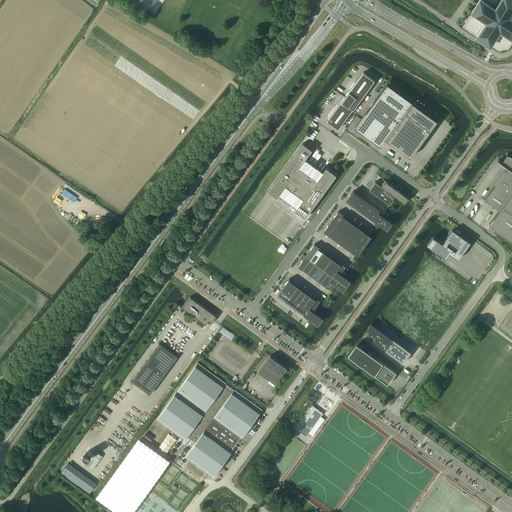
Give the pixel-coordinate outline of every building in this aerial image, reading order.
[(511,0),(500,0),(495,9),(481,0),(479,0),(472,11),(473,12),(464,26),(478,35),(477,36),(490,45),(491,43),(499,49),(507,47),(511,39),(511,0)] [(352,109),(353,110),(374,80),(363,72),(345,96),(327,121),(338,129),(352,109)] [(437,120),(387,84),(355,128),(380,146),(386,139),(410,157),(437,120)] [(326,167),(323,172),(305,159),(312,150),(303,143),(268,190),(277,197),(279,195),(296,207),(295,210),(305,217),(336,175),(326,167)] [(511,157),(507,154),(501,161),(498,159),(498,160),(508,167),(485,199),(500,210),(489,224),(511,240),(511,157)] [(375,181),(370,188),(390,203),(394,197),(395,196),(398,198),(399,199),(403,202),(406,199),(407,196),(402,193),(394,186),(391,184),(385,180),(379,175),(375,181)] [(347,200),(377,222),(377,223),(378,222),(386,228),(387,228),(391,223),(391,222),(382,216),(384,214),(383,213),(383,214),(353,191),(347,200)] [(343,215),(338,212),(338,211),(324,231),(329,234),(355,252),(355,253),(369,234),(368,234),(342,216),(343,215)] [(470,242),(452,229),(442,243),(436,238),(433,236),(427,244),(430,246),(445,257),(449,253),(458,259),(470,242)] [(306,256),(315,262),(322,252),(318,249),(319,247),(315,244),(314,244),(306,256)] [(315,262),(319,266),(323,269),(332,257),(327,254),(327,255),(322,252),(315,262)] [(308,271),(315,262),(306,256),(298,266),(298,267),(298,266),(303,270),(304,268),(308,271)] [(344,277),(342,275),(340,274),(345,267),(345,266),(344,267),(336,261),(336,260),(332,257),(323,269),(317,278),(330,287),(329,289),(333,283),(337,286),(342,289),(343,289),(346,286),(345,286),(346,284),(346,285),(349,281),(348,280),(349,280),(344,277)] [(312,275),(319,266),(315,262),(308,271),(312,275)] [(317,278),(323,269),(319,266),(312,275),(317,278)] [(389,304),(396,309),(391,315),(426,341),(451,306),(458,297),(458,296),(423,271),(419,277),(412,273),(389,304)] [(290,295),(295,299),(301,290),(293,283),(294,282),(289,279),(289,278),(282,289),(290,295)] [(290,295),(282,289),(277,295),(278,295),(286,301),(285,301),(286,301),(290,295)] [(313,311),(320,301),(315,298),(314,299),(301,290),(295,299),(299,302),(308,308),(313,311)] [(295,299),(290,295),(286,301),(287,302),(294,307),(295,308),(299,302),(295,299)] [(182,307),(206,324),(208,321),(210,323),(211,321),(211,322),(216,316),(190,296),(182,307)] [(308,308),(299,302),(295,308),(296,308),(303,313),(303,314),(304,314),(308,308)] [(313,311),(308,308),(304,314),(304,315),(304,314),(310,319),(315,313),(313,311)] [(317,324),(317,323),(318,324),(322,319),(321,318),(317,314),(315,313),(310,319),(313,321),(317,324)] [(371,322),(366,329),(376,336),(374,339),(373,341),(403,363),(411,351),(393,338),(371,322)] [(231,340),(235,336),(223,327),(219,332),(231,340)] [(132,380),(151,393),(177,357),(159,343),(132,380)] [(348,355),(387,384),(396,372),(356,343),(348,355)] [(275,384),(283,374),(287,367),(284,365),(270,355),(258,372),(275,384)] [(226,383),(198,362),(156,420),(184,440),(187,436),(195,443),(184,457),(212,478),(234,449),(233,448),(240,438),(241,438),(262,409),(234,389),(225,383),(226,383)] [(296,424),(293,428),(299,432),(306,437),(308,434),(310,431),(318,421),(323,413),(315,407),(310,404),(309,405),(306,410),(304,412),(301,417),(296,424)] [(309,405),(307,404),(300,414),(302,415),(309,405)] [(154,437),(147,431),(143,437),(150,442),(154,437)] [(103,456),(89,446),(79,459),(93,469),(103,456)]
